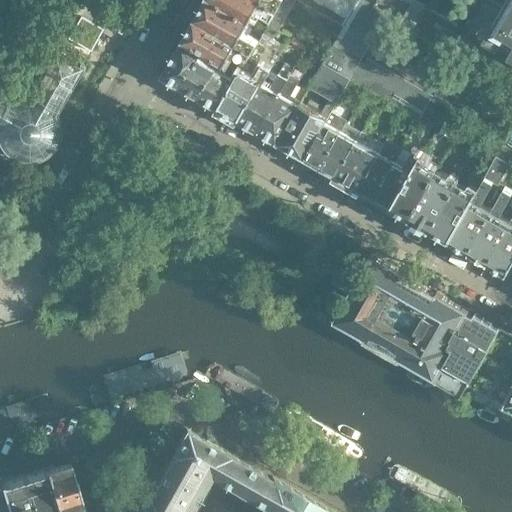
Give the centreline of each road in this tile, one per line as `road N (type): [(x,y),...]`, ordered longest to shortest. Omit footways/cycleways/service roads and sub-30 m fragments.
road 1 (residential): [(511,311),(128,91)]
road 2 (residential): [(0,464),(192,406),(374,511)]
road 3 (residential): [(0,295),(128,91)]
